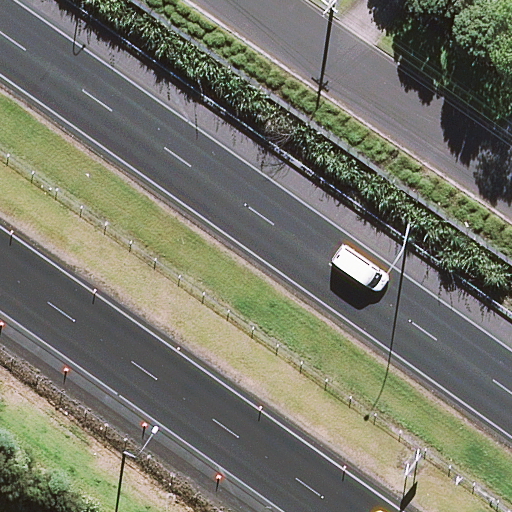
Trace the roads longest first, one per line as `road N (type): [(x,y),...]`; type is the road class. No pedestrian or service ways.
road 1 (motorway): [(0,16),(511,384)]
road 2 (motorway): [(329,511),(0,278)]
road 3 (residential): [(511,185),(241,0)]
